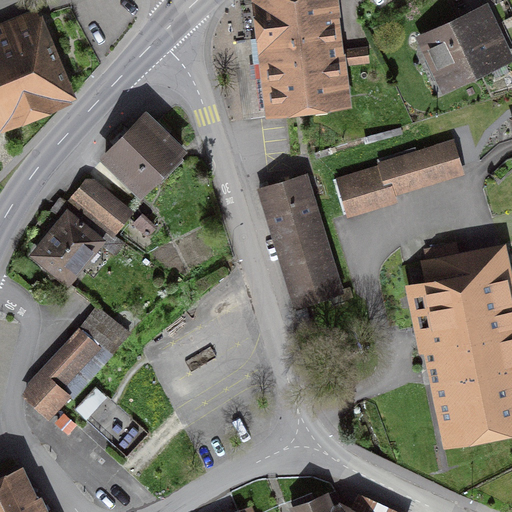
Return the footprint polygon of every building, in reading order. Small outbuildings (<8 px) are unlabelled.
[(345,0),(262,0),(260,0),(275,123),(359,113),(345,0)] [(492,13),(425,43),(444,85),(511,56),(492,13)] [(0,129),(76,98),(43,18),(0,35),(0,129)] [(185,154),(142,114),(98,161),(141,201),(185,154)] [(458,146),(338,180),(351,222),(402,208),(400,199),(468,179),(458,146)] [(308,179),(261,195),(281,254),(328,238),(308,179)] [(139,218),(96,182),(76,205),(120,241),(139,218)] [(116,246),(75,212),(36,259),(76,293),(116,246)] [(328,238),(281,254),(300,313),(348,297),(328,238)] [(428,286),(411,290),(424,358),(440,355),(455,432),(511,420),(511,374),(488,251),(424,264),(428,286)] [(65,386),(82,366),(101,345),(110,353),(128,333),(101,310),(88,325),(65,351),(33,387),(28,393),(53,415),(72,393),(65,386)] [(46,511),(26,471),(0,481),(0,511),(46,511)] [(411,511),(351,484),(336,502),(330,487),(286,501),(290,511),(411,511)]
